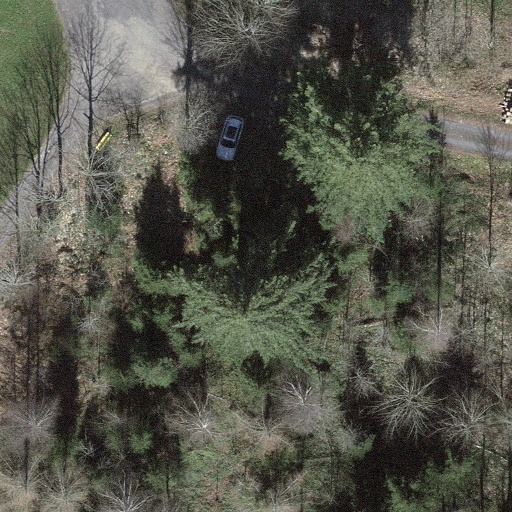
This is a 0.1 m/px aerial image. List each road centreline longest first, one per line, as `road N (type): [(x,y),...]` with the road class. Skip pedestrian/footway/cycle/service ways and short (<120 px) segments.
road 1 (unclassified): [(95,0),(114,22),(213,76),(511,143)]
road 2 (track): [(0,225),(67,139),(114,22)]
